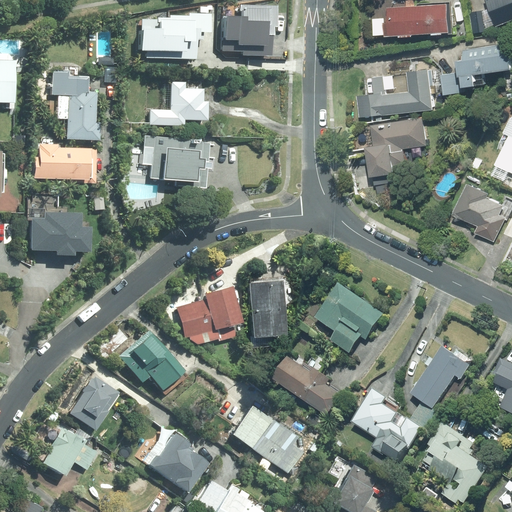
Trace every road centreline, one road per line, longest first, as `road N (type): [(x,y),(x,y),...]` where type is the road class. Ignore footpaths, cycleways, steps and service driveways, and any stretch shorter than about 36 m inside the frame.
road 1 (residential): [(0,423),(56,348),(189,244),(242,222),(335,214)]
road 2 (unclassified): [(335,214),(315,164),(317,0)]
road 3 (unclassified): [(335,214),(368,240),(511,310)]
